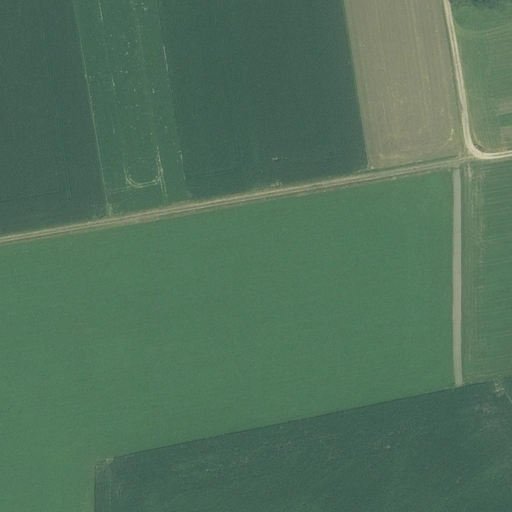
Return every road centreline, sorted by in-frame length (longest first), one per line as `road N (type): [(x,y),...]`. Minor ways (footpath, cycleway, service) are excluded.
road 1 (track): [(477,159),(0,241)]
road 2 (track): [(477,159),(450,0)]
